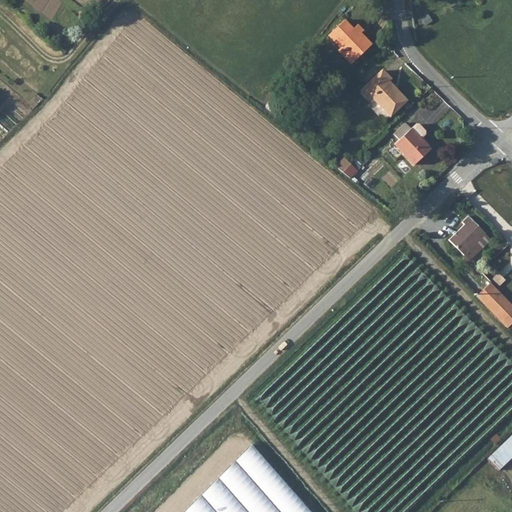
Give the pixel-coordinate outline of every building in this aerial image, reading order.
[(345,47),(356,57),(372,42),(361,30),(357,33),(352,29),(354,27),(345,18),(329,33),(340,46),(343,49),(345,47)] [(357,33),(361,30),(363,27),(359,23),(354,27),(352,29),(357,33)] [(351,62),(356,57),(345,47),(343,49),(340,46),(338,48),(351,62)] [(391,80),(383,70),(362,88),(370,98),(373,96),(390,116),(407,102),(390,81),(391,80)] [(411,131),(406,126),(394,137),(399,143),(396,146),(416,166),(431,152),(421,140),(425,136),(425,133),(419,126),(416,126),(411,131)] [(336,168),(343,173),(352,165),(346,158),(336,168)] [(360,170),(353,163),(352,165),(343,173),(350,179),(360,170)] [(487,236),(470,218),(464,223),(466,226),(451,241),(466,256),(487,236)] [(511,306),(490,284),(476,297),(507,328),(511,323),(511,306)] [(511,435),(490,459),(502,470),(511,459),(511,435)] [(309,511),(248,442),(178,511),(309,511)]
